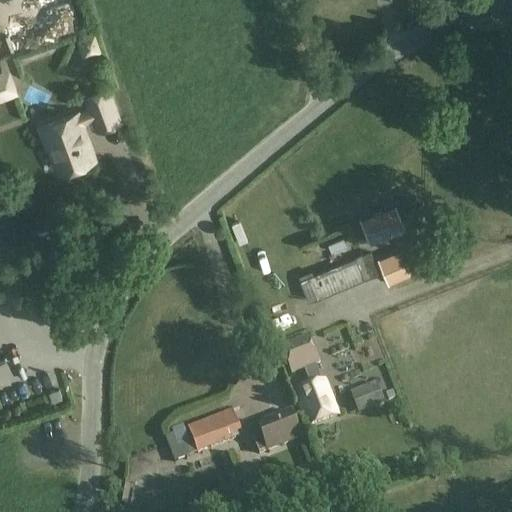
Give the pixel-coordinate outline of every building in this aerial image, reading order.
[(77,0),(73,0),(61,4),(65,17),(81,12),(77,0)] [(77,41),(80,51),(90,56),(101,53),(94,36),(77,41)] [(3,65),(0,66),(0,100),(13,95),(3,65)] [(86,110),(75,115),(79,127),(91,122),(96,133),(123,123),(110,87),(82,98),(86,110)] [(79,127),(75,115),(41,128),(58,172),(92,159),(79,127)] [(395,206),(360,221),(370,245),(405,230),(395,206)] [(337,247),(348,243),(342,226),(320,235),(324,244),(334,240),(337,247)] [(416,245),(379,260),(388,284),(433,265),(423,242),(416,245)] [(363,255),(312,276),(300,281),(309,301),(320,297),(371,276),(363,255)] [(290,373),(302,368),(310,388),(290,395),(302,427),(337,415),(327,385),(326,382),(321,384),(314,364),(316,363),(306,337),(280,348),(290,373)] [(375,383),(350,392),(358,414),(383,405),(375,383)] [(192,442),(197,454),(242,437),(232,411),(187,428),(191,439),(192,442)] [(257,426),(249,429),(259,453),(267,450),(299,438),(289,413),(257,425),(257,426)] [(255,474),(239,480),(245,496),(261,490),(255,474)] [(117,506),(126,508),(130,488),(121,486),(117,506)] [(277,511),(274,498),(241,508),(242,511),(277,511)]
